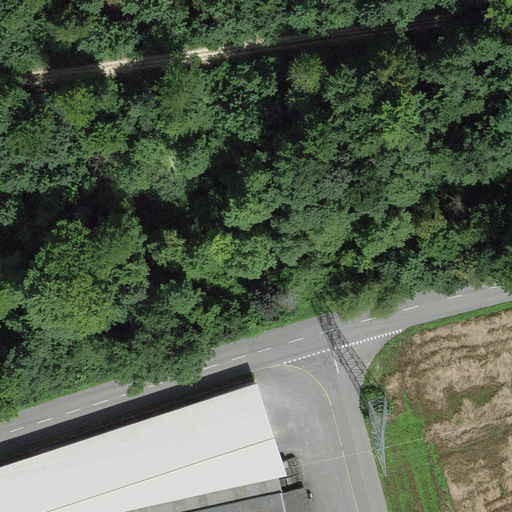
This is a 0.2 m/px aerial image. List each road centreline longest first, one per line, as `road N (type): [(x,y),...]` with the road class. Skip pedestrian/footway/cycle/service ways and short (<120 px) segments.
road 1 (track): [(0,82),(147,68),(511,3)]
road 2 (residential): [(0,431),(326,328)]
road 3 (residential): [(326,328),(511,285)]
road 4 (unclassified): [(326,328),(369,511)]
